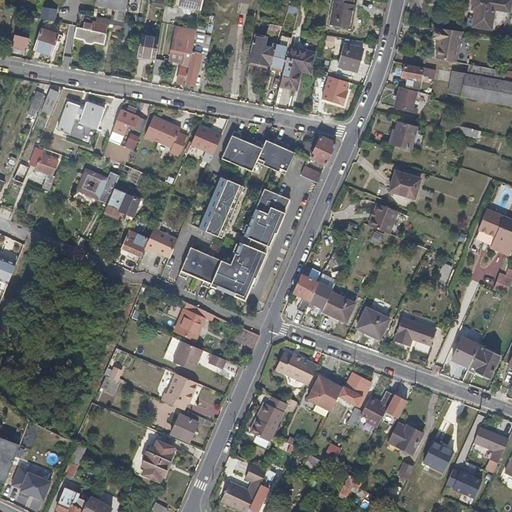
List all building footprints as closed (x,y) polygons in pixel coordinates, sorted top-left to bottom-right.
[(102,0),(102,6),(126,10),(126,0),(102,0)] [(128,0),(127,11),(139,13),(140,0),(128,0)] [(180,0),(180,5),(200,9),(202,0),(180,0)] [(332,0),(327,22),(348,27),(354,3),(351,3),(351,0),(332,0)] [(511,0),(472,0),(471,8),(476,8),(473,26),(491,29),(495,9),(509,12),(511,0)] [(40,18),(55,21),(57,8),(42,6),(40,18)] [(77,27),(74,38),(83,39),(87,43),(92,44),(96,42),(105,44),(109,25),(114,26),(113,29),(126,32),(127,22),(125,21),(96,16),(94,22),(88,21),(85,21),(83,23),(82,27),(77,27)] [(460,30),(435,26),(433,38),(437,38),(439,39),(438,46),(436,57),(455,61),(460,30)] [(182,63),(181,66),(182,67),(188,68),(195,33),(196,30),(179,27),(178,32),(177,38),(174,37),(169,60),(182,63)] [(57,33),(38,28),(35,40),(33,50),(52,54),(57,33)] [(188,68),(185,83),(195,85),(202,54),(200,53),(203,34),(195,33),(188,68)] [(250,61),(271,66),(275,45),(265,43),(267,36),(255,33),(251,50),(252,51),(250,61)] [(140,43),(138,55),(155,58),(159,37),(142,34),(140,43)] [(322,46),(332,48),(335,36),(325,34),(322,46)] [(17,48),(32,52),(33,50),(35,40),(22,36),(19,36),(17,48)] [(283,68),(288,46),(276,43),(275,45),(271,66),(272,66),(283,68)] [(363,49),(344,43),(338,64),(357,70),(363,49)] [(283,69),(280,84),(296,88),(302,62),(311,63),(313,52),(288,46),(283,68),(283,69)] [(164,61),(155,60),(153,74),(161,75),(164,61)] [(422,67),(419,67),(403,64),(401,75),(408,76),(406,85),(418,87),(422,67)] [(489,67),(470,64),(468,73),(451,70),(447,91),(511,103),(511,81),(502,79),(503,70),(498,69),(489,67)] [(435,67),(424,65),(423,70),(428,71),(427,76),(433,77),(435,67)] [(178,82),(185,83),(188,68),(182,67),(181,66),(178,82)] [(511,81),(511,71),(505,70),(503,70),(502,79),(511,81)] [(40,85),(39,87),(30,109),(37,111),(46,88),(40,85)] [(416,90),(400,85),(395,106),(416,112),(418,108),(412,106),(416,90)] [(59,92),(50,89),(41,111),(50,114),(59,92)] [(86,101),(82,110),(78,108),(79,104),(68,100),(57,130),(68,135),(74,118),(79,119),(78,122),(96,129),(104,108),(86,101)] [(139,117),(121,109),(113,128),(125,133),(129,123),(135,126),(139,117)] [(154,115),(146,135),(172,146),(170,151),(179,155),(188,135),(179,131),(181,126),(154,115)] [(443,118),(440,128),(455,132),(457,124),(457,122),(443,118)] [(35,119),(32,129),(40,132),(44,122),(35,119)] [(418,127),(397,121),(391,143),(411,149),(418,127)] [(222,135),(200,125),(193,140),(192,144),(214,154),(222,135)] [(220,156),(257,172),(261,163),(285,173),(295,152),(288,148),(289,145),(274,138),(272,142),(267,139),(265,143),(257,140),(255,144),(240,137),(242,133),(232,128),(220,156)] [(333,147),(336,142),(321,135),(311,157),(326,164),(327,161),(333,147)] [(102,160),(123,169),(125,164),(132,148),(109,139),(102,160)] [(363,140),(361,146),(373,150),(376,144),(363,140)] [(311,145),(305,143),(301,151),(307,154),(311,145)] [(45,178),(41,187),(48,189),(53,176),(51,175),(56,160),(42,154),(43,150),(36,147),(29,164),(35,166),(34,169),(38,170),(47,174),(45,178)] [(29,166),(19,162),(13,179),(22,182),(29,166)] [(132,167),(125,164),(123,169),(131,172),(131,173),(142,177),(144,173),(137,169),(136,169),(132,167)] [(115,187),(120,175),(111,171),(108,177),(86,167),(76,190),(108,204),(113,193),(115,187)] [(318,181),(320,175),(303,167),(300,174),(301,174),(318,181)] [(396,171),(389,194),(407,200),(408,197),(416,199),(422,179),(396,171)] [(199,228),(221,238),(244,186),(222,176),(199,228)] [(108,204),(105,209),(117,214),(120,209),(131,214),(129,217),(133,218),(141,200),(126,194),(127,192),(115,187),(113,193),(108,204)] [(210,283),(245,299),(259,265),(261,266),(266,252),(264,251),(267,244),(269,245),(289,198),(264,188),(245,234),(251,237),(248,244),(240,241),(231,263),(191,245),(179,273),(187,276),(189,272),(204,278),(202,283),(209,286),(210,283)] [(368,224),(389,233),(397,210),(377,202),(374,209),(371,217),(368,224)] [(511,248),(511,221),(488,209),(479,228),(501,239),(495,249),(508,256),(511,248)] [(100,223),(94,236),(101,239),(107,226),(100,223)] [(152,250),(169,257),(174,245),(177,239),(154,229),(149,239),(145,249),(151,252),(152,250)] [(142,256),(145,249),(149,239),(130,230),(123,247),(142,256)] [(383,235),(374,231),(370,238),(380,242),(383,235)] [(0,252),(0,259),(1,258),(7,260),(10,251),(4,248),(2,254),(0,252)] [(448,265),(443,262),(438,275),(443,277),(448,265)] [(0,286),(5,289),(10,277),(14,269),(0,263),(0,286)] [(296,286),(293,291),(302,296),(310,300),(319,281),(309,276),(312,269),(305,266),(296,286)] [(505,273),(497,272),(495,286),(511,288),(511,276),(511,268),(506,268),(505,273)] [(310,300),(315,302),(324,306),(332,290),(333,287),(319,281),(310,300)] [(468,296),(473,298),(479,285),(474,283),(468,296)] [(479,285),(473,298),(477,299),(483,287),(479,285)] [(324,306),(322,311),(346,321),(355,301),(332,290),(324,306)] [(297,308),(305,312),(310,300),(302,296),(297,308)] [(309,314),(319,318),(322,311),(324,306),(315,302),(309,314)] [(211,321),(214,314),(192,305),(187,303),(175,331),(196,340),(205,318),(211,321)] [(388,319),(365,308),(357,327),(379,338),(388,319)] [(437,328),(403,316),(394,338),(410,345),(413,336),(432,343),(437,328)] [(259,336),(260,334),(241,326),(235,339),(254,348),(259,336)] [(468,367),(479,344),(463,336),(453,359),(468,367)] [(200,348),(181,340),(172,361),(193,369),(202,349),(200,348)] [(511,341),(503,361),(511,365),(511,341)] [(468,367),(468,368),(489,378),(500,354),(479,344),(468,367)] [(311,380),(318,365),(293,353),(292,355),(284,351),(277,367),(309,383),(311,380)] [(222,367),(226,359),(212,353),(208,361),(222,367)] [(110,369),(107,376),(113,379),(116,371),(110,369)] [(345,388),(343,387),(339,395),(361,406),(373,382),(354,372),(345,388)] [(162,400),(184,409),(186,403),(189,403),(198,383),(176,373),(167,393),(165,393),(162,400)] [(339,395),(343,387),(320,375),(309,399),(331,410),(339,395)] [(102,385),(101,387),(114,393),(120,381),(113,379),(107,376),(106,376),(102,385)] [(386,411),(395,394),(388,391),(382,401),(371,395),(363,410),(362,414),(368,417),(367,421),(378,426),(386,411)] [(406,404),(407,401),(395,394),(386,411),(398,417),(406,404)] [(289,403),(273,396),(270,403),(264,401),(250,431),(270,441),(289,403)] [(362,414),(363,410),(356,406),(348,422),(355,425),(362,414)] [(199,422),(180,413),(171,434),(189,442),(199,422)] [(408,427),(407,430),(399,426),(391,440),(399,444),(397,447),(413,455),(423,436),(408,427)] [(499,463),(507,446),(501,443),(503,437),(480,427),(474,441),(496,451),(493,460),(499,463)] [(0,474),(7,477),(19,444),(0,436),(0,474)] [(163,477),(166,470),(163,469),(167,459),(170,461),(173,453),(170,452),(172,446),(156,440),(152,448),(147,446),(140,462),(145,465),(142,474),(158,481),(160,475),(163,477)] [(454,450),(435,440),(425,459),(444,470),(454,450)] [(322,460),(310,454),(305,464),(317,471),(322,460)] [(75,465),(66,461),(62,473),(61,474),(70,477),(75,465)] [(268,470),(252,462),(244,479),(251,483),(247,490),(230,482),(219,502),(239,511),(246,511),(266,473),(268,470)] [(409,478),(414,467),(405,463),(399,474),(409,478)] [(481,480),(452,468),(444,487),(473,498),(481,480)] [(20,489),(43,499),(51,480),(28,471),(20,489)] [(256,511),(274,476),(266,473),(246,511),(256,511)] [(360,486),(363,481),(351,475),(350,475),(340,492),(347,496),(353,485),(359,488),(361,487),(360,486)] [(367,511),(368,511),(377,497),(362,487),(360,491),(366,497),(359,508),(367,511)] [(79,511),(85,502),(76,497),(77,494),(63,489),(55,509),(62,511),(79,511)] [(107,511),(110,507),(87,496),(85,502),(79,511),(107,511)] [(156,498),(155,497),(152,505),(163,511),(166,511),(170,506),(156,498)]
